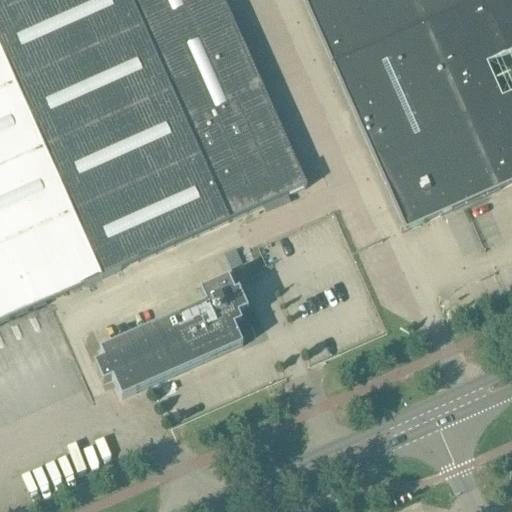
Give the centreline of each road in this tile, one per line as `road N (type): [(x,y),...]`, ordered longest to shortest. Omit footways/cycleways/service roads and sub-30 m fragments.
road 1 (secondary): [(443,399),(190,511)]
road 2 (secondary): [(240,511),(447,419)]
